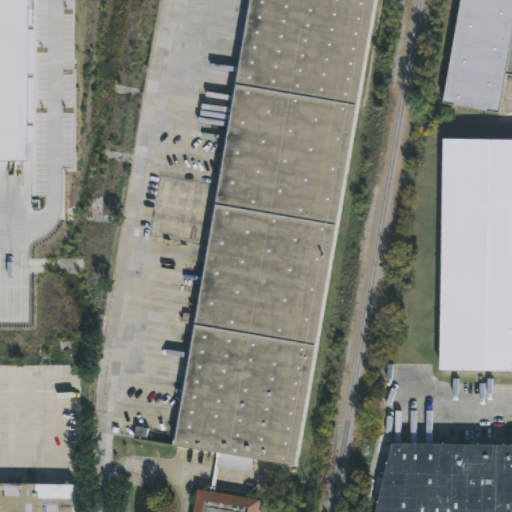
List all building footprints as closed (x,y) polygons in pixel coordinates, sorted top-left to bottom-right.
[(0,0),(0,161),(29,162),(29,0),(0,0)] [(373,0),(295,467),(173,447),(248,0),(373,0)] [(459,0),(511,0),(511,78),(506,77),(499,116),(442,105),(459,0)] [(511,141),(443,140),(439,371),(511,371),(511,141)] [(374,511),(391,445),(511,446),(511,511),(374,511)] [(0,511),(0,485),(71,486),(70,511),(0,511)] [(192,511),(196,490),(259,501),(257,511),(192,511)]
